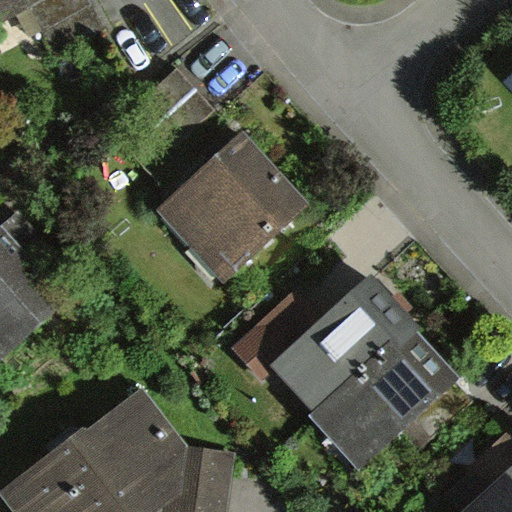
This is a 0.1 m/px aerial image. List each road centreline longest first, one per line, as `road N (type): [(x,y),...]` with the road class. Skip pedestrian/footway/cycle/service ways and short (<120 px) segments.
road 1 (residential): [(511,275),(344,88)]
road 2 (residential): [(456,0),(344,88)]
